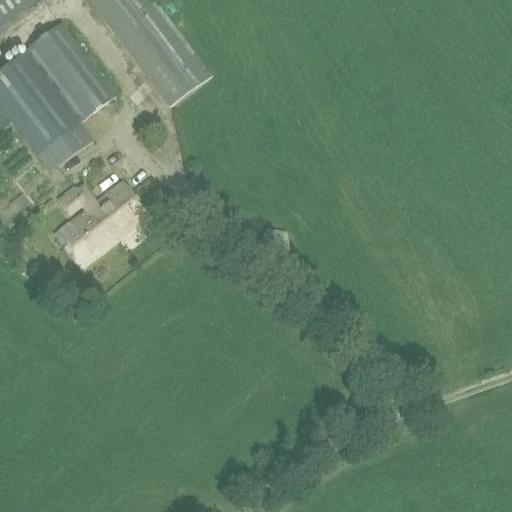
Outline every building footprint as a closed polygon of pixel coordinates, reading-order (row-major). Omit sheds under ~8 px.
[(0,0),(0,26),(34,0),(0,0)] [(151,0),(90,0),(173,108),(211,79),(151,0)] [(0,74),(0,106),(40,158),(53,175),(93,143),(80,126),(116,99),(61,27),(0,74)] [(0,132),(10,126),(0,113),(0,132)] [(121,183),(93,204),(80,188),(59,204),(66,214),(79,204),(84,211),(52,235),(78,269),(147,217),(121,183)]
